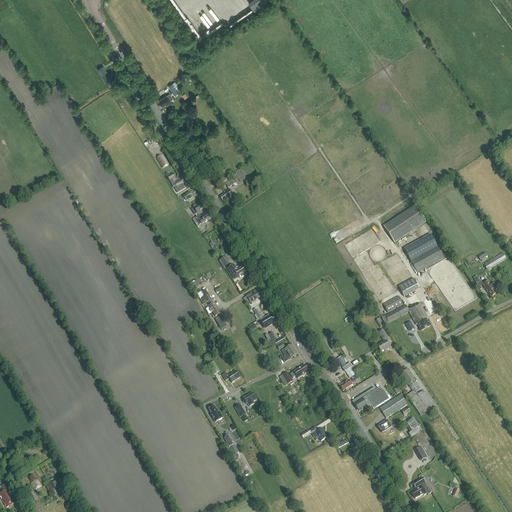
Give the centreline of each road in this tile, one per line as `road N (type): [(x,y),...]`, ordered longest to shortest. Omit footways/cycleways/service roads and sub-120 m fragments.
road 1 (secondary): [(339,400),(88,3)]
road 2 (unclassified): [(339,400),(511,299)]
road 3 (secondary): [(409,511),(339,400)]
